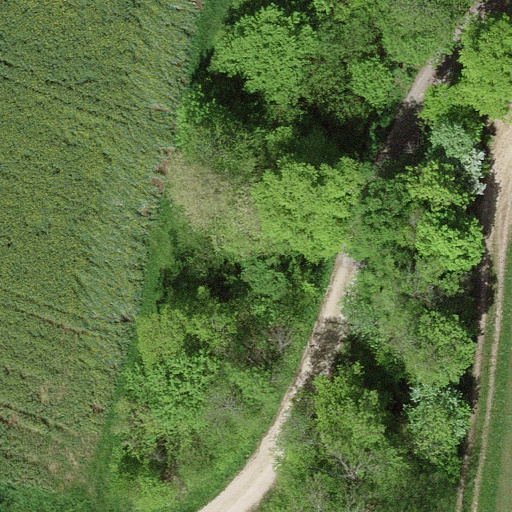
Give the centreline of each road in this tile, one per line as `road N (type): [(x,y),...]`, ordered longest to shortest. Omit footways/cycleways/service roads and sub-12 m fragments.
road 1 (track): [(207,511),(295,404),(430,88),(493,0)]
road 2 (track): [(511,178),(480,346),(465,511)]
